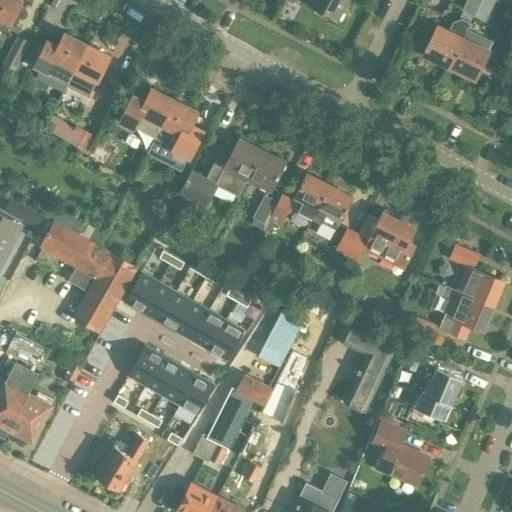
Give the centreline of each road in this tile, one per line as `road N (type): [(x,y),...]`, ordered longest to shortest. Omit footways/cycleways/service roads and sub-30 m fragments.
road 1 (residential): [(345,110),(156,0)]
road 2 (residential): [(511,199),(345,110)]
road 3 (residential): [(345,110),(399,0)]
